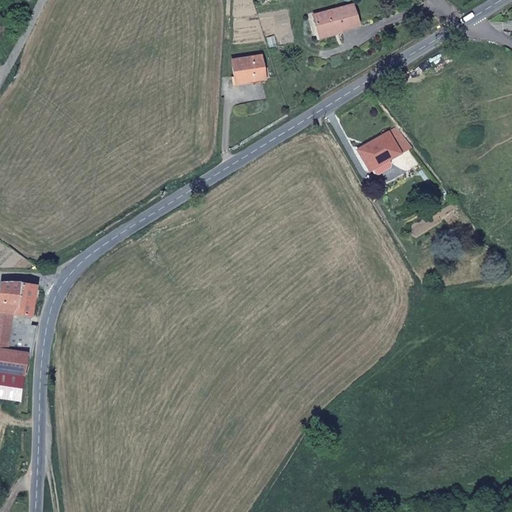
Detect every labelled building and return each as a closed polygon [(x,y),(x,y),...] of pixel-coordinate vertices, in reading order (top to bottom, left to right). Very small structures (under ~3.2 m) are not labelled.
[(360,23),(354,3),(313,15),(318,33),(338,26),(339,29),(360,23)] [(339,29),(338,26),(318,33),(320,38),(340,33),(339,29)] [(260,70),(258,57),(229,63),(233,85),(268,78),(266,69),(260,70)] [(389,161),(411,146),(396,128),(357,152),(369,171),(388,159),(389,161)] [(0,311),(11,313),(31,315),(35,289),(32,285),(0,282),(0,311)] [(0,349),(6,350),(11,313),(0,311),(0,349)] [(36,354),(39,326),(29,325),(23,336),(21,352),(26,353),(36,354)] [(0,373),(23,376),(26,353),(21,352),(6,350),(0,349),(0,373)] [(0,393),(21,396),(23,376),(0,373),(0,393)]
